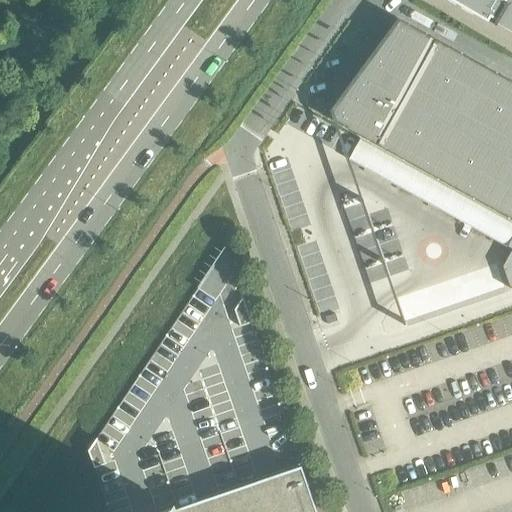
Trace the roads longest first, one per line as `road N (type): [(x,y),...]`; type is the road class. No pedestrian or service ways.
road 1 (unclassified): [(361,511),(236,149),(345,0)]
road 2 (primary): [(0,348),(256,0)]
road 3 (primary): [(187,0),(0,255)]
